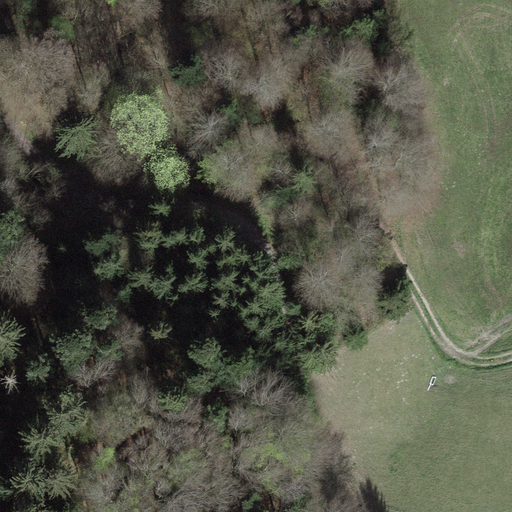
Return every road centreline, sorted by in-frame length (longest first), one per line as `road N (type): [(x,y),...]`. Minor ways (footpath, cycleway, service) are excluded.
road 1 (track): [(71,188),(257,139),(309,147),(364,201),(448,344),(488,358),(511,352)]
road 2 (track): [(341,511),(274,278),(249,227),(196,203),(117,202),(71,188)]
